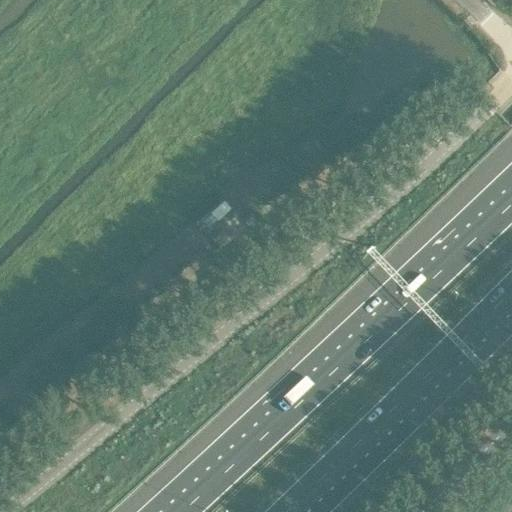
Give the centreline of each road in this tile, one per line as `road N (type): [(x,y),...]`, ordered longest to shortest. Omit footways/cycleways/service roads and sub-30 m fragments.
road 1 (unclassified): [(5,511),(391,194),(511,80)]
road 2 (motorway): [(511,203),(181,511)]
road 3 (motorway): [(284,511),(511,291)]
